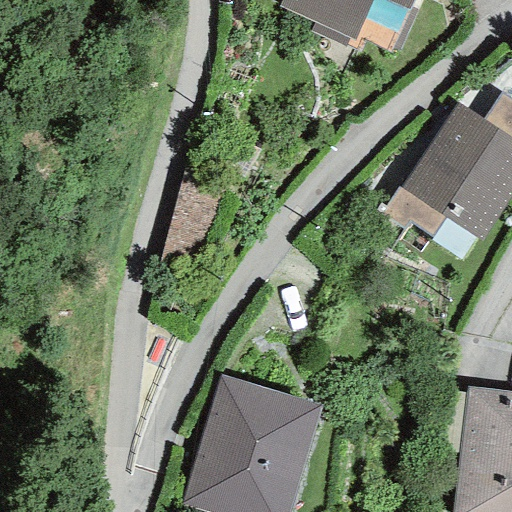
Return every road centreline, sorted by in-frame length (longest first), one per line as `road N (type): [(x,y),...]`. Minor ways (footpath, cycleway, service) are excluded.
road 1 (residential): [(128,511),(185,376),(235,288),(344,160),(511,14)]
road 2 (residential): [(114,511),(145,251),(192,73),(202,0)]
